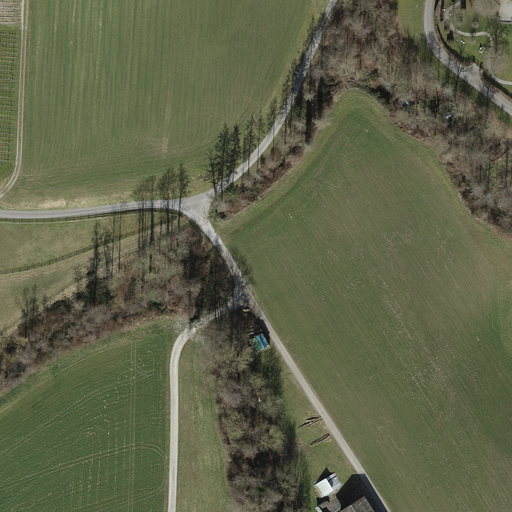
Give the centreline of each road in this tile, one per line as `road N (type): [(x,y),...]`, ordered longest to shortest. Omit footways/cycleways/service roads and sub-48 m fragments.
road 1 (unclassified): [(336,0),(260,155),(196,205),(0,215)]
road 2 (track): [(251,303),(179,341),(172,511)]
road 3 (track): [(251,303),(386,511)]
road 4 (track): [(196,205),(177,226),(0,283)]
road 5 (track): [(0,200),(21,156),(27,0)]
road 6 (unclassified): [(432,0),(438,53),(511,111)]
